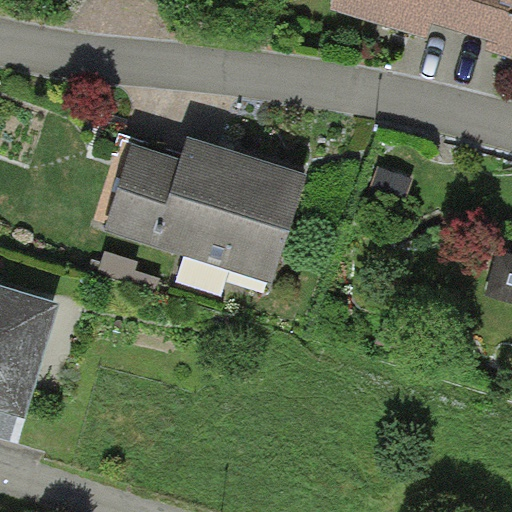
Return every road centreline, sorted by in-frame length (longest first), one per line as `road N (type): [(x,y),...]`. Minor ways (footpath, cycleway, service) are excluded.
road 1 (residential): [(511,131),(272,79),(0,52)]
road 2 (residential): [(138,511),(0,469)]
